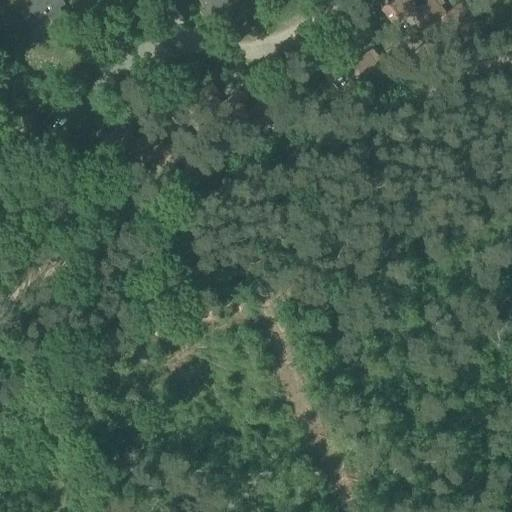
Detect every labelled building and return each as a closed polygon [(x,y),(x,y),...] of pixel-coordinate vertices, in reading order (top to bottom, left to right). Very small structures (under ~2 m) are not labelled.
[(23,0),(26,4),(30,2),(33,6),(20,14),(29,27),(45,17),(47,16),(56,29),(68,22),(60,10),(66,6),(61,0),(23,0)] [(198,0),(205,9),(200,12),(208,25),(233,10),(233,12),(241,7),(236,0),(198,0)] [(377,0),(375,2),(396,28),(411,16),(410,15),(417,10),(417,9),(411,2),(413,0),(393,0),(389,4),(385,0),(377,0)] [(417,10),(410,15),(411,16),(425,33),(439,21),(446,15),(440,7),(445,4),(442,0),(428,0),(420,7),(417,9),(417,10)] [(446,15),(439,21),(453,39),(475,22),(469,13),(473,9),(465,0),(464,0),(446,15)] [(317,65),(332,83),(346,71),(353,65),(347,58),(352,54),(344,43),(317,65)] [(353,65),(346,71),(361,89),(383,72),(376,63),(381,59),(373,49),(353,65)] [(158,85),(151,91),(172,117),(186,106),(186,105),(193,100),(192,99),(186,92),(191,88),(184,78),(164,93),(158,85)] [(193,100),(186,105),(186,106),(200,123),(214,111),(221,106),(221,105),(215,98),(220,94),(212,84),(192,99),(193,100)] [(214,111),(228,129),(243,117),(250,111),(243,104),(248,100),(240,89),(221,105),(221,106),(214,111)] [(249,111),(250,111),(243,117),(256,135),(278,118),(272,109),(277,105),(269,95),(249,111)] [(95,134),(115,160),(130,148),(129,148),(137,142),(131,135),(136,131),(128,121),(108,136),(102,128),(95,134)] [(137,142),(129,148),(130,148),(144,166),(158,154),(158,153),(165,148),(165,147),(159,140),(164,136),(156,126),(137,142)] [(158,153),(158,154),(173,172),(195,154),(188,146),(193,142),(185,132),(165,147),(165,148),(158,153)]
